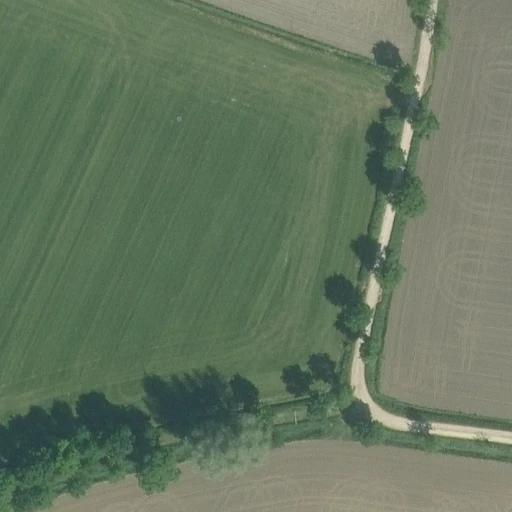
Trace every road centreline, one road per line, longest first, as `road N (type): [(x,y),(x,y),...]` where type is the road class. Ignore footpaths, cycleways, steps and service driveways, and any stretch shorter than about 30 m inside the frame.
road 1 (track): [(428,0),(360,414)]
road 2 (track): [(0,501),(36,469),(335,407),(360,414)]
road 3 (track): [(360,414),(511,436)]
